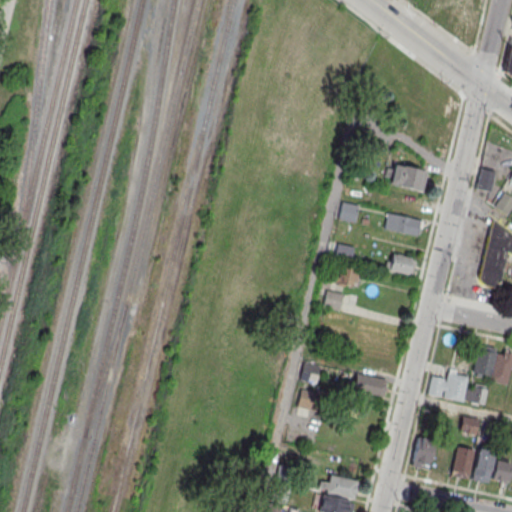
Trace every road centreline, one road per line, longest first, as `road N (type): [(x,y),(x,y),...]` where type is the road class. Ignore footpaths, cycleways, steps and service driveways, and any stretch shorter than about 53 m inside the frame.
road 1 (residential): [(498,0),(379,511)]
road 2 (tertiary): [(511,108),(370,0)]
road 3 (residential): [(510,511),(386,486)]
